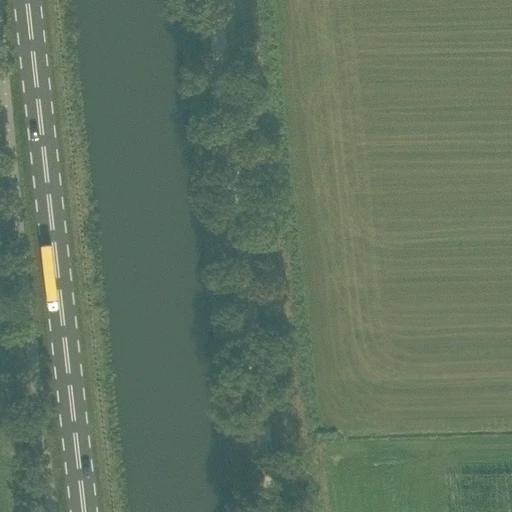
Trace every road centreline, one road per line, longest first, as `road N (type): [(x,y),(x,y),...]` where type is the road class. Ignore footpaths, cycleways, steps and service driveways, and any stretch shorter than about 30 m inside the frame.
road 1 (track): [(273,511),(214,0)]
road 2 (primary): [(84,511),(28,0)]
